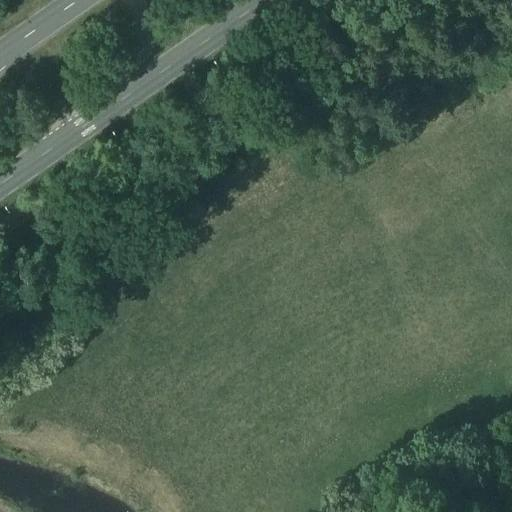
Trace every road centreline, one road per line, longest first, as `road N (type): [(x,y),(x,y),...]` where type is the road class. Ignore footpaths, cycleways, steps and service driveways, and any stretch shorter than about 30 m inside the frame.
road 1 (primary): [(86,126),(272,0)]
road 2 (unclassified): [(86,126),(146,47),(147,28),(129,0)]
